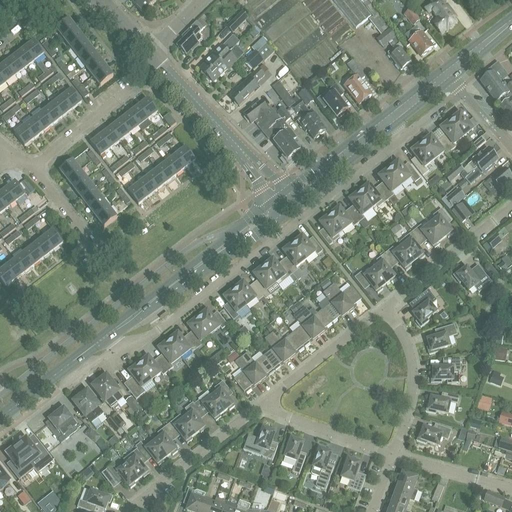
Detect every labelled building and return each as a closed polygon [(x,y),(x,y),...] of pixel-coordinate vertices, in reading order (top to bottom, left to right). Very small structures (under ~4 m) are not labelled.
[(153,0),(142,0),(136,7),(143,15),(156,2),(153,0)] [(432,15),(437,21),(433,24),(441,34),(446,30),(447,31),(456,24),(453,21),(456,19),(453,16),(454,15),(447,6),(446,7),(444,4),(447,1),(446,0),(436,0),(437,1),(424,11),(428,17),(432,15)] [(411,10),(403,17),(413,28),(420,22),(411,10)] [(224,29),(230,35),(246,20),(240,13),(224,29)] [(76,30),(69,20),(56,30),(63,40),(76,30)] [(182,38),(184,40),(177,46),(186,55),(191,51),(192,52),(198,45),(193,40),(203,30),(196,23),(191,28),(182,38)] [(84,39),(76,30),(63,40),(71,49),(84,39)] [(409,43),(421,58),(433,48),(418,30),(413,34),(416,38),(409,43)] [(389,32),(376,42),(383,50),(396,40),(389,32)] [(91,49),(84,39),(71,49),(78,59),(91,49)] [(250,50),(253,53),(244,63),(253,73),(263,63),(263,64),(274,54),(266,45),(261,40),(250,50)] [(34,42),(24,50),(34,63),(44,55),(34,42)] [(42,46),(47,52),(51,49),(46,43),(42,46)] [(391,59),(401,72),(411,63),(406,55),(407,54),(403,49),(399,45),(388,54),(391,58),(391,59)] [(200,70),(206,77),(229,54),(222,48),(200,70)] [(56,56),(51,49),(47,52),(52,59),(56,56)] [(98,58),(91,49),(78,59),(85,68),(98,58)] [(15,57),(25,70),(34,63),(24,50),(15,57)] [(229,54),(206,77),(213,84),(232,65),(230,63),(233,59),(229,54)] [(15,57),(5,64),(15,77),(25,70),(15,57)] [(106,67),(98,58),(85,68),(93,77),(106,67)] [(57,65),(62,71),(66,68),(61,62),(57,65)] [(5,64),(0,68),(0,77),(6,85),(15,77),(5,64)] [(93,77),(100,87),(113,77),(106,67),(93,77)] [(66,68),(62,71),(67,78),(71,75),(66,68)] [(244,83),(241,86),(236,91),(237,92),(231,99),(239,107),(251,96),(250,96),(254,92),(247,86),(249,84),(251,86),(253,83),(255,85),(265,76),(258,69),(244,83)] [(44,75),(47,79),(53,74),(50,70),(44,75)] [(493,74),(480,84),(492,99),(505,89),(493,74)] [(41,84),(47,79),(44,75),(38,80),(41,84)] [(49,82),(52,86),(59,81),(56,77),(49,82)] [(357,78),(351,83),(345,87),(348,91),(359,106),(371,96),(360,82),(357,78)] [(78,92),(82,89),(76,81),(72,84),(78,92)] [(46,91),(52,86),(49,82),(43,87),(46,91)] [(499,109),(500,108),(511,99),(511,83),(505,89),(492,99),(496,104),(499,109)] [(31,85),(25,90),(28,94),(34,89),(31,85)] [(324,102),(337,119),(338,118),(339,120),(344,116),(342,114),(348,110),(339,99),(344,95),(336,85),(327,92),(331,97),(324,102)] [(82,89),(78,92),(84,100),(88,97),(82,89)] [(22,99),(28,94),(25,90),(18,95),(22,99)] [(62,98),(72,111),(82,103),(72,91),(62,98)] [(305,91),(298,97),(307,108),(314,103),(305,91)] [(37,92),(30,97),(33,101),(40,96),(37,92)] [(289,109),(296,104),(288,93),(281,99),(289,109)] [(33,101),(30,97),(24,102),(27,105),(33,101)] [(62,98),(52,105),(63,119),(72,111),(62,98)] [(511,99),(500,108),(510,121),(511,119),(511,99)] [(12,100),(6,104),(9,108),(15,103),(12,100)] [(138,107),(148,120),(158,113),(148,100),(138,107)] [(299,101),(295,104),(304,116),(319,135),(325,131),(319,122),(320,121),(315,114),(315,115),(311,111),(307,113),(304,109),(305,108),(299,101)] [(259,128),(275,115),(270,108),(267,111),(261,103),(245,116),(245,117),(244,118),(248,123),(249,122),(251,124),(254,122),(259,128)] [(0,109),(3,113),(9,108),(6,104),(0,108),(0,109)] [(301,111),(295,104),(291,108),(297,114),(298,114),(301,111)] [(52,105),(43,113),(53,126),(63,119),(52,105)] [(11,111),(14,115),(21,110),(18,106),(11,111)] [(138,107),(129,115),(139,127),(148,120),(138,107)] [(277,114),(285,125),(292,119),(284,109),(277,114)] [(8,120),(14,115),(11,111),(5,116),(8,120)] [(450,122),(463,138),(473,130),(459,112),(453,116),(455,118),(450,122)] [(53,126),(43,113),(34,120),(44,133),(53,126)] [(163,119),(170,129),(176,124),(168,114),(163,119)] [(119,122),(129,135),(139,127),(129,115),(119,122)] [(281,121),(275,115),(259,128),(269,140),(272,137),(276,142),(274,144),(283,156),(282,157),(287,164),(300,154),(299,153),(300,152),(292,143),(296,139),(290,132),(281,121)] [(319,135),(304,116),(297,121),(300,126),(305,133),(307,132),(313,140),(319,135)] [(34,120),(24,127),(34,140),(44,133),(34,120)] [(119,122),(110,129),(120,142),(129,135),(119,122)] [(454,145),(463,138),(450,122),(446,125),(444,123),(439,127),(446,137),(441,140),(451,152),(456,148),(454,145)] [(34,140),(24,127),(14,135),(25,148),(34,140)] [(158,133),(161,136),(167,132),(164,128),(158,133)] [(120,142),(110,129),(100,137),(110,150),(120,142)] [(161,136),(158,133),(152,138),(154,141),(161,136)] [(163,140),(166,143),(173,139),(170,135),(163,140)] [(445,156),(451,152),(441,140),(437,144),(430,135),(424,139),(426,141),(421,144),(434,161),(443,153),(445,156)] [(110,150),(100,137),(90,144),(100,157),(110,150)] [(486,142),(481,137),(470,147),(475,152),(486,142)] [(166,143),(163,140),(157,145),(160,148),(166,143)] [(139,147),(142,151),(148,146),(145,143),(139,147)] [(425,168),(434,161),(421,144),(417,148),(415,146),(410,150),(417,159),(412,163),(422,177),(428,172),(425,168)] [(142,151),(139,147),(133,152),(136,156),(142,151)] [(176,156),(186,169),(196,161),(186,148),(176,156)] [(144,154),(147,158),(154,153),(151,150),(144,154)] [(473,173),(493,156),(488,150),(482,154),(481,153),(472,162),(467,166),(473,172),(473,173)] [(87,155),(92,161),(96,158),(91,152),(87,155)] [(147,158),(144,154),(138,159),(141,163),(147,158)] [(176,156),(166,163),(176,176),(186,169),(176,156)] [(468,177),(465,179),(465,180),(470,186),(473,183),(483,175),(484,176),(494,167),(493,166),(498,161),(493,156),(473,173),(473,172),(468,177)] [(120,162),(123,166),(129,161),(126,157),(124,159),(120,162)] [(101,164),(96,158),(92,161),(97,167),(101,164)] [(393,166),(389,170),(401,186),(411,179),(414,184),(420,179),(409,165),(404,169),(397,160),(392,164),(393,166)] [(59,171),(67,181),(80,171),(72,161),(59,171)] [(120,162),(114,167),(117,171),(123,166),(120,162)] [(157,171),(167,184),(176,176),(166,163),(157,171)] [(125,169),(128,173),(135,168),(132,164),(125,169)] [(459,167),(451,174),(455,179),(463,172),(459,167)] [(128,173),(125,169),(119,174),(122,178),(128,173)] [(392,194),(401,186),(389,170),(384,173),(382,172),(377,176),(384,185),(379,189),(389,200),(394,196),(392,194)] [(495,185),(492,188),(495,192),(499,189),(501,191),(507,186),(506,185),(511,179),(504,170),(492,181),(495,185)] [(80,171),(67,181),(74,190),(87,180),(80,171)] [(102,174),(107,180),(111,177),(106,171),(102,174)] [(157,171),(147,178),(157,191),(167,184),(157,171)] [(116,183),(111,177),(107,180),(112,186),(116,183)] [(147,178),(138,185),(148,198),(157,191),(147,178)] [(26,180),(19,185),(27,197),(34,191),(26,180)] [(74,190),(82,200),(95,190),(87,180),(74,190)] [(15,182),(5,190),(15,203),(25,195),(15,182)] [(378,208),(389,200),(379,189),(375,192),(367,183),(362,187),(364,189),(359,193),(372,209),(376,206),(378,208)] [(148,198),(138,185),(128,193),(138,206),(148,198)] [(453,208),(465,197),(458,189),(447,199),(445,197),(442,200),(450,209),(452,207),(453,208)] [(15,203),(5,190),(0,194),(0,202),(6,210),(15,203)] [(95,190),(82,200),(89,209),(102,199),(95,190)] [(122,199),(126,196),(121,190),(117,193),(122,199)] [(362,217),(372,209),(359,193),(354,196),(353,195),(348,199),(355,208),(350,212),(359,223),(364,219),(362,217)] [(130,202),(126,196),(122,199),(127,205),(130,202)] [(89,209),(96,219),(109,209),(102,199),(89,209)] [(451,211),(461,224),(475,213),(465,200),(451,211)] [(359,223),(350,212),(345,215),(338,206),(333,210),(334,212),(329,216),(342,232),(352,225),(354,228),(359,223)] [(117,218),(109,209),(96,219),(104,228),(117,218)] [(436,220),(430,225),(442,240),(446,237),(448,239),(453,235),(445,224),(450,220),(441,210),(433,216),(436,220)] [(25,215),(28,219),(34,215),(31,211),(25,215)] [(28,219),(25,215),(19,220),(22,224),(28,219)] [(338,236),(342,232),(329,216),(325,220),(323,218),(318,222),(325,231),(320,235),(329,247),(340,238),(338,236)] [(409,227),(414,222),(410,217),(405,221),(409,227)] [(31,223),(34,226),(40,222),(37,218),(31,223)] [(34,226),(31,223),(24,227),(27,231),(34,226)] [(12,225),(6,230),(9,234),(15,229),(12,225)] [(442,240),(430,225),(421,232),(418,228),(413,232),(421,243),(426,239),(434,250),(440,246),(438,244),(442,240)] [(398,226),(391,231),(393,235),(401,230),(398,226)] [(9,234),(6,230),(0,234),(0,235),(3,239),(9,234)] [(53,231),(43,239),(53,252),(63,244),(53,231)] [(12,237),(15,241),(21,236),(18,232),(12,237)] [(399,243),(402,247),(414,263),(418,260),(420,262),(425,257),(416,246),(421,243),(413,232),(399,243)] [(293,244),(306,261),(315,254),(317,256),(323,252),(314,240),(308,244),(301,235),(296,239),(297,241),(293,244)] [(496,235),(487,243),(492,249),(501,242),(496,235)] [(15,241),(12,237),(5,242),(8,246),(15,241)] [(53,252),(43,239),(34,246),(44,259),(53,252)] [(284,263),(293,275),(298,271),(296,268),(306,261),(293,244),(288,248),(287,246),(281,250),(288,259),(284,263)] [(34,246),(24,254),(35,266),(44,259),(34,246)] [(384,255),(392,265),(397,261),(406,272),(411,268),(410,266),(414,263),(402,247),(396,252),(393,248),(384,255)] [(15,261),(25,274),(35,266),(24,254),(15,261)] [(379,265),(373,270),(385,285),(390,282),(391,284),(396,280),(388,269),(392,265),(384,255),(376,261),(379,265)] [(282,283),(293,275),(284,263),(279,267),(272,258),(266,262),(268,264),(263,268),(276,284),(280,281),(282,283)] [(15,261),(5,268),(15,281),(25,274),(15,261)] [(498,267),(502,273),(508,269),(503,263),(498,267)] [(498,275),(490,266),(485,270),(493,280),(498,275)] [(15,281),(5,268),(0,272),(0,281),(6,289),(15,281)] [(276,284),(263,268),(259,271),(257,269),(252,273),(259,282),(254,286),(263,298),(265,300),(270,296),(267,291),(276,284)] [(476,287),(480,292),(489,286),(479,274),(474,278),(467,269),(461,273),(459,271),(453,276),(460,284),(461,283),(469,292),(476,287)] [(381,289),(385,285),(373,270),(364,277),(361,273),(354,278),(362,289),(369,284),(378,295),(383,290),(381,289)] [(263,298),(254,286),(249,290),(242,281),(237,285),(238,287),(234,291),(246,307),(256,300),(258,302),(263,298)] [(334,285),(328,289),(348,314),(353,309),(352,308),(361,300),(351,288),(342,295),(334,285)] [(348,314),(328,289),(323,294),(331,304),(322,311),(332,324),(341,317),(342,318),(348,314)] [(237,314),(246,307),(234,291),(229,294),(228,292),(222,296),(229,306),(224,310),(233,321),(239,317),(237,314)] [(411,305),(416,312),(413,315),(417,321),(416,323),(420,329),(429,322),(427,320),(436,313),(431,306),(437,302),(429,291),(411,305)] [(305,308),(299,312),(319,337),(324,332),(323,331),(332,324),(322,311),(317,315),(311,307),(307,310),(305,308)] [(198,319),(210,335),(220,328),(222,330),(227,326),(218,314),(213,318),(206,309),(201,313),(202,315),(198,319)] [(313,341),(319,337),(299,312),(293,317),(301,327),(292,334),(303,347),(311,340),(313,341)] [(447,318),(444,313),(439,317),(443,321),(447,318)] [(201,343),(210,335),(198,319),(193,322),(191,321),(186,325),(193,334),(188,338),(197,349),(203,345),(201,343)] [(429,348),(427,348),(429,356),(439,353),(438,351),(450,347),(447,339),(457,336),(454,326),(436,331),(438,337),(427,341),(429,348)] [(276,331),(270,336),(289,360),(295,355),(294,354),(303,347),(292,334),(284,341),(276,331)] [(192,353),(197,349),(188,338),(184,341),(176,332),(171,336),(173,338),(168,342),(181,358),(190,351),(192,353)] [(263,357),(273,370),(282,363),(284,364),(289,360),(270,336),(264,340),(272,350),(263,357)] [(171,366),(181,358),(168,342),(163,345),(162,344),(157,348),(164,357),(159,361),(168,372),(173,368),(171,366)] [(505,363),(507,350),(496,348),(494,361),(505,363)] [(231,355),(235,360),(239,356),(236,352),(231,355)] [(247,354),(241,359),(260,383),(266,378),(265,377),(273,370),(263,357),(254,364),(247,354)] [(163,377),(168,372),(159,361),(154,364),(147,355),(142,359),(143,361),(138,365),(151,381),(161,374),(163,377)] [(254,388),(260,383),(241,359),(235,363),(243,373),(234,380),(244,393),(253,386),(254,388)] [(441,382),(445,382),(445,385),(458,385),(458,373),(460,373),(460,360),(445,360),(445,369),(433,369),(433,376),(431,376),(431,384),(441,384),(441,382)] [(151,381),(138,365),(134,369),(132,367),(127,371),(133,378),(124,385),(136,401),(145,393),(142,389),(151,381)] [(499,379),(501,375),(494,372),(490,383),(497,386),(499,379)] [(107,377),(100,382),(117,405),(117,404),(123,400),(118,393),(119,392),(107,377)] [(111,409),(117,405),(100,382),(93,388),(105,403),(106,403),(111,409)] [(208,394),(224,413),(228,410),(229,412),(235,408),(226,396),(231,393),(223,382),(208,394)] [(80,397),(98,419),(104,415),(99,408),(100,407),(87,392),(80,397)] [(194,405),(202,415),(207,411),(216,422),(221,418),(220,416),(224,413),(208,394),(194,405)] [(427,405),(425,413),(436,415),(436,413),(448,415),(450,403),(457,405),(459,398),(444,394),(442,401),(431,399),(429,406),(427,405)] [(481,396),(477,409),(489,412),(492,400),(481,396)] [(92,424),(98,419),(80,397),(73,403),(86,418),(87,418),(92,424)] [(131,398),(126,403),(136,415),(141,411),(131,398)] [(183,420),(195,436),(199,432),(201,434),(206,430),(197,419),(202,415),(194,405),(193,403),(184,410),(189,416),(183,420)] [(148,409),(144,413),(148,419),(153,415),(148,409)] [(61,444),(75,434),(79,430),(64,410),(45,424),(61,444)] [(511,416),(500,413),(497,424),(511,428),(511,416)] [(116,415),(112,419),(121,430),(126,426),(116,415)] [(180,416),(171,423),(164,428),(172,439),(179,434),(187,445),(193,441),(191,439),(195,436),(183,420),(180,416)] [(112,419),(107,422),(116,434),(121,430),(112,419)] [(477,421),(471,419),(469,427),(475,429),(477,421)] [(260,437),(258,442),(256,441),(256,439),(249,437),(244,451),(272,461),(277,447),(271,445),(275,434),(268,431),(269,429),(262,426),(258,436),(260,437)] [(435,432),(424,428),(421,435),(419,435),(416,442),(426,445),(427,443),(438,447),(441,439),(448,441),(451,431),(437,426),(435,432)] [(155,443),(167,458),(171,455),(172,457),(178,452),(169,441),(172,439),(164,428),(157,434),(161,438),(155,443)] [(91,430),(86,435),(96,443),(100,438),(91,430)] [(299,475),(306,457),(299,455),(303,444),(296,441),(297,439),(290,436),(286,446),(289,447),(285,458),(296,462),(292,473),(299,475)] [(27,439),(16,447),(34,470),(49,458),(42,449),(37,453),(28,440),(27,439)] [(511,442),(501,440),(498,449),(511,453),(511,442)] [(104,442),(98,447),(104,454),(110,449),(104,442)] [(472,446),(485,451),(487,446),(473,442),(472,446)] [(167,458),(155,443),(146,450),(141,443),(135,447),(137,450),(145,460),(150,456),(159,467),(164,463),(163,461),(167,458)] [(16,447),(6,455),(12,462),(13,463),(8,467),(19,481),(34,470),(16,447)] [(325,491),(328,483),(334,467),(328,465),(332,454),(324,451),(325,449),(318,447),(314,456),(317,457),(310,475),(316,478),(318,478),(315,487),(325,491)] [(126,465),(138,481),(142,477),(144,479),(149,475),(140,464),(145,460),(137,450),(132,454),(135,458),(126,465)] [(504,459),(506,453),(496,451),(494,457),(504,459)] [(360,493),(365,479),(356,476),(360,464),(353,462),(354,460),(347,457),(343,467),(345,468),(341,479),(350,482),(347,488),(360,493)] [(138,481),(126,465),(117,472),(112,466),(107,470),(117,483),(122,479),(130,490),(136,486),(134,484),(138,481)] [(264,466),(261,476),(263,477),(260,484),(266,486),(272,468),(264,466)] [(0,490),(1,492),(10,483),(0,469),(0,490)] [(399,485),(413,490),(417,479),(403,474),(399,485)] [(399,485),(395,495),(409,501),(413,490),(399,485)] [(433,497),(439,499),(444,488),(438,485),(433,497)] [(205,496),(195,492),(188,490),(184,502),(190,504),(187,511),(198,511),(203,501),(205,496)] [(25,492),(18,497),(25,506),(31,501),(25,492)] [(80,501),(77,508),(88,511),(91,511),(94,507),(105,511),(108,504),(110,505),(112,497),(103,494),(102,496),(91,492),(87,504),(80,501)] [(488,493),(484,501),(501,508),(504,500),(488,493)] [(405,511),(409,501),(395,495),(391,506),(405,511)] [(40,508),(43,511),(55,511),(60,502),(58,499),(48,507),(46,504),(40,508)] [(211,511),(223,511),(227,503),(216,499),(214,505),(211,511)] [(198,511),(211,511),(214,505),(203,501),(198,511)] [(223,511),(235,511),(238,507),(227,503),(223,511)]
